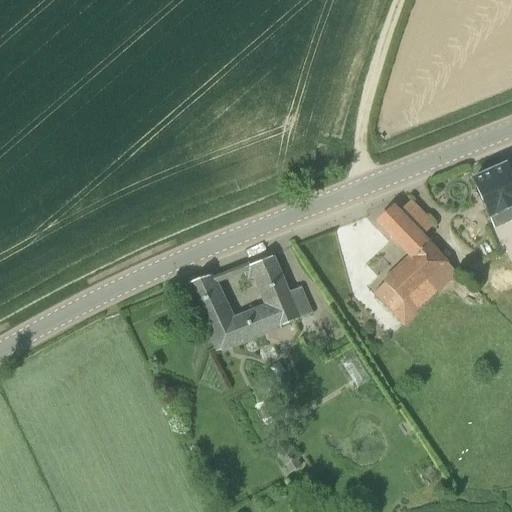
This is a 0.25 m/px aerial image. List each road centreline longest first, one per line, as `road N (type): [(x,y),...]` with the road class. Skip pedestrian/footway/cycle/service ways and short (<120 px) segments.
road 1 (tertiary): [(0,352),(166,267),(511,129)]
road 2 (track): [(397,0),(363,100),(359,138),(369,186)]
